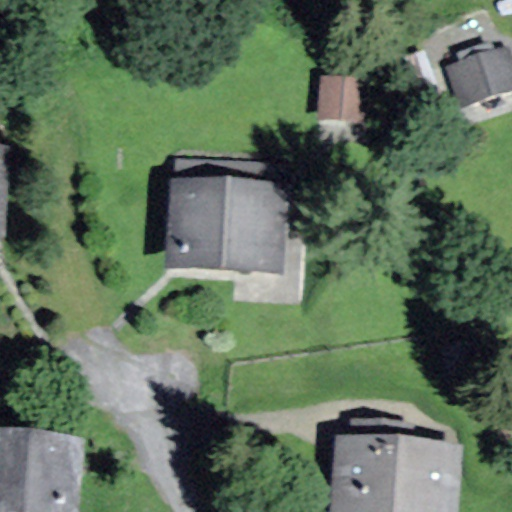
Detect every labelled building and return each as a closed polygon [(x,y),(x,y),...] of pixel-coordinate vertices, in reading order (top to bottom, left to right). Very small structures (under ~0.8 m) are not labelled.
[(511,58),(510,52),(451,70),(463,107),(511,91),(511,58)] [(362,85),(323,82),(320,122),(359,124),(362,85)] [(278,276),(281,196),(172,192),(169,271),(278,276)] [(72,511),(78,452),(0,444),(0,511),(72,511)] [(452,511),(457,456),(341,448),(336,511),(452,511)]
